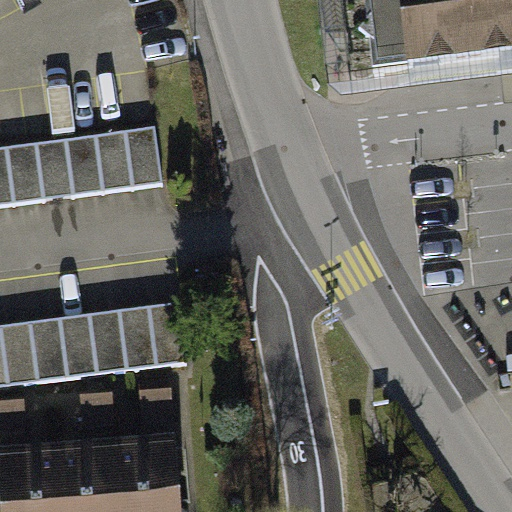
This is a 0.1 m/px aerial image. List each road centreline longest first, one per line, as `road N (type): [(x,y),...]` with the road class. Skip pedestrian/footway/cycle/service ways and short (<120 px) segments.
road 1 (unclassified): [(506,511),(316,225)]
road 2 (unclassified): [(316,225),(287,268),(276,305),(306,511)]
road 3 (unclassified): [(316,225),(243,0)]
